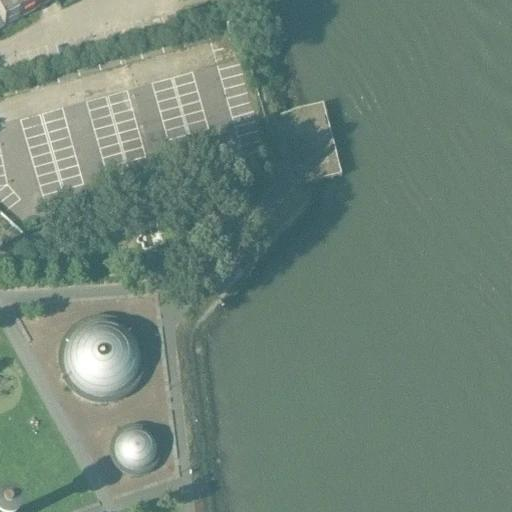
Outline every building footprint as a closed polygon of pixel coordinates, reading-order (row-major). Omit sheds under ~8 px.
[(0,0),(0,30),(54,0),(0,0)] [(242,123),(226,63),(191,72),(207,132),(242,123)] [(135,88),(152,147),(185,137),(168,78),(135,88)] [(176,222),(156,227),(158,233),(156,234),(156,235),(155,235),(155,237),(155,238),(156,239),(157,240),(158,241),(159,241),(160,241),(162,247),(181,241),(180,235),(181,235),(182,234),(182,233),(183,232),(183,231),(183,230),(182,229),(181,228),(180,227),(179,227),(178,227),(177,228),(176,222)] [(127,327),(123,324),(116,320),(109,318),(101,317),(94,318),(86,320),(80,323),(73,327),(68,332),(63,338),(60,345),(58,352),(57,360),(58,368),(59,375),(62,382),(67,388),(72,394),(78,398),(82,400),(87,402),(92,404),(97,404),(102,404),(107,404),(112,403),(117,401),(121,399),(126,396),(130,393),(133,390),(136,386),(139,381),(141,377),(143,372),(144,367),(144,362),(144,357),(143,352),(142,347),(140,342),(137,338),(134,334),(131,330),(127,327)] [(142,427),(137,426),(134,426),(131,426),(128,427),(126,427),(123,429),(120,430),(118,432),(116,434),(114,437),(112,439),(111,442),(110,445),(110,447),(109,450),(109,453),(110,456),(111,459),(112,462),(113,465),(115,467),(117,469),(119,471),(122,473),(124,474),(127,475),(130,476),(133,476),(137,476),(142,476),(146,474),(150,472),(153,469),(156,466),(158,462),(160,458),(160,453),(160,449),(160,445),(158,441),(156,437),(153,433),(150,430),(146,428),(142,427)]
